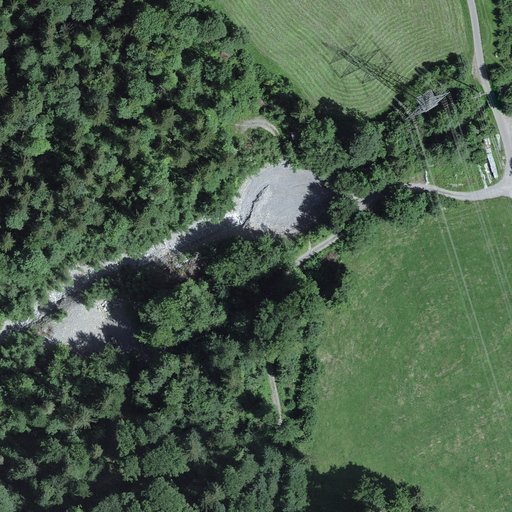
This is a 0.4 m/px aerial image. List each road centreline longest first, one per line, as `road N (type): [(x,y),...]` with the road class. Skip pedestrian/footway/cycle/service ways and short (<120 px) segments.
road 1 (track): [(352,219),(298,259),(263,306),(281,428),(279,511)]
road 2 (track): [(266,297),(160,352),(123,387),(107,469),(67,511)]
road 3 (unclassified): [(511,168),(469,0)]
road 4 (track): [(352,219),(393,187),(465,198),(511,189)]
